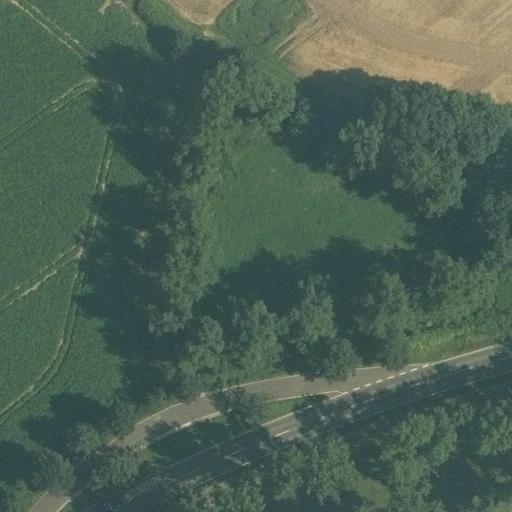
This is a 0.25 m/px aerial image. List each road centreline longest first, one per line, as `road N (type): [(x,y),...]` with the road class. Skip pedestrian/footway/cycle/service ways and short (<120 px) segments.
road 1 (track): [(142,0),(233,80),(459,165),(511,234)]
road 2 (secondary): [(511,357),(296,428),(117,511)]
